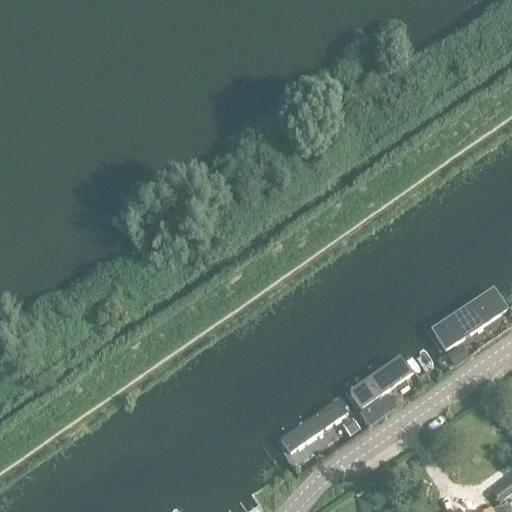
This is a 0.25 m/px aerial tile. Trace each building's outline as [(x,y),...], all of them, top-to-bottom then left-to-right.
[(413,324),(447,371),(511,326),(511,314),(511,301),(490,270),(413,324)] [(333,379),(362,422),(430,376),(401,334),(333,379)] [(331,381),(254,431),(283,476),(360,424),(331,381)] [(500,506),(511,497),(511,480),(492,495),(500,506)] [(155,511),(182,511),(174,500),(155,511)]
